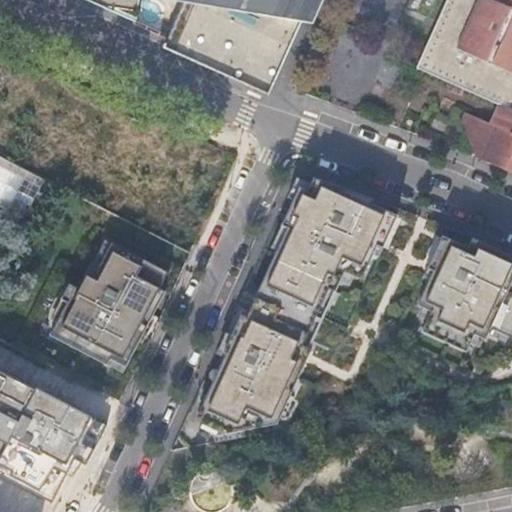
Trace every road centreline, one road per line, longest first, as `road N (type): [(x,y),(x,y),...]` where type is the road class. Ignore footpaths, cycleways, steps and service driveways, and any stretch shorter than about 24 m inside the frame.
road 1 (residential): [(106,511),(289,130)]
road 2 (residential): [(0,8),(269,121)]
road 3 (residential): [(289,130),(446,182),(511,213)]
road 4 (residential): [(269,121),(322,0)]
